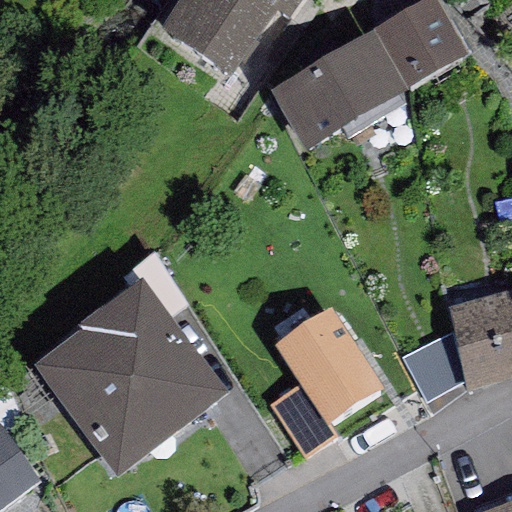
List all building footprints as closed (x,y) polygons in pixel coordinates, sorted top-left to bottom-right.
[(181,0),(161,30),(229,76),(274,11),(290,22),(304,0),(181,0)] [(437,0),(423,0),(373,28),(406,87),(467,53),(437,0)] [(373,28),(267,92),(304,153),(340,132),(346,141),(405,104),(399,94),(409,90),(406,87),(373,28)] [(141,282),(31,365),(116,477),(226,394),(141,282)] [(511,290),(448,309),(464,394),(511,379),(511,290)] [(392,416),(322,314),(268,350),(293,387),(263,407),(302,465),(330,446),(335,454),(392,416)] [(0,427),(0,511),(40,483),(0,427)] [(511,511),(511,500),(480,511),(511,511)]
